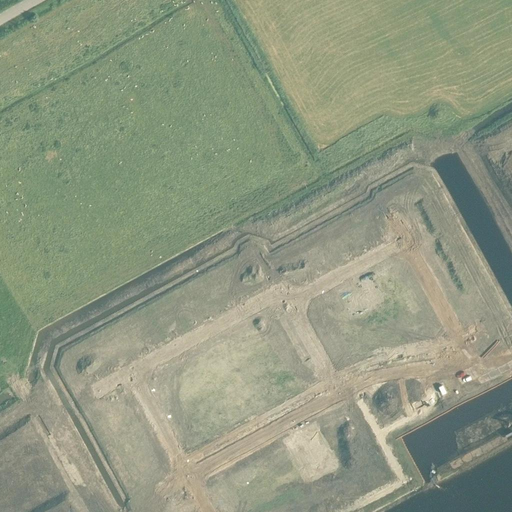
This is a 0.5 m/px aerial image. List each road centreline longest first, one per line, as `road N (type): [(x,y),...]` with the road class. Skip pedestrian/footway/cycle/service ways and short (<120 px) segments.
road 1 (residential): [(135,374),(284,293),(291,301)]
road 2 (residential): [(456,365),(453,333),(405,241)]
road 3 (residential): [(405,241),(291,301)]
road 4 (tertiary): [(456,365),(370,378),(339,392)]
